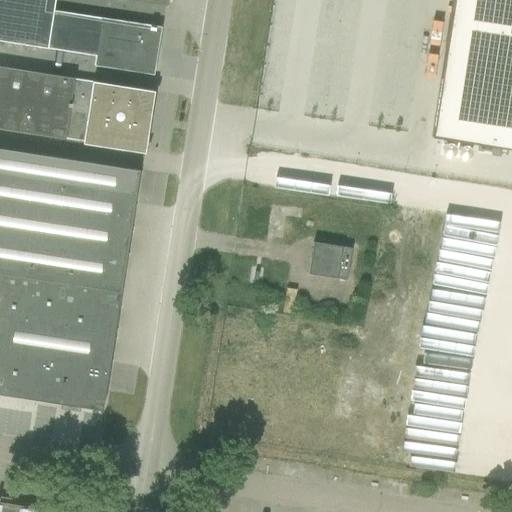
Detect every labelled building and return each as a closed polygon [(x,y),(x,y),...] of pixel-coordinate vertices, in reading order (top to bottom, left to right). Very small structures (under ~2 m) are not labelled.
[(0,0),(0,40),(96,55),(94,66),(154,75),(161,28),(53,11),(55,0),(0,0)] [(511,0),(452,0),(431,138),(511,150),(511,0)] [(0,129),(143,151),(152,91),(0,69),(0,129)] [(0,395),(102,411),(138,170),(0,148),(0,395)] [(308,274),(347,281),(352,249),(313,243),(308,274)] [(57,511),(0,503),(0,511),(57,511)]
